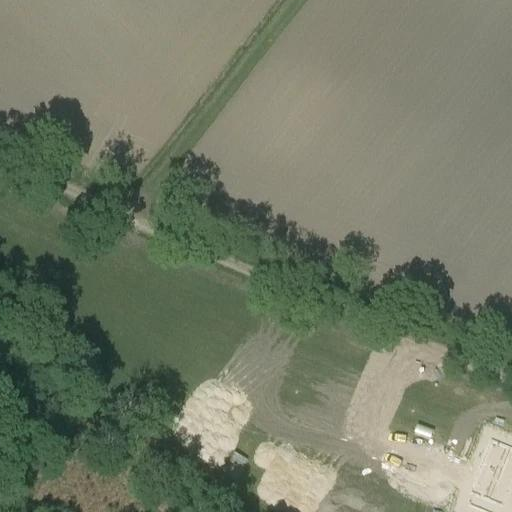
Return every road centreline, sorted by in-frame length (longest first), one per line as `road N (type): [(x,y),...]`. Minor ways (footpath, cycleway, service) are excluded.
road 1 (track): [(0,161),(511,379)]
road 2 (track): [(296,0),(132,219)]
